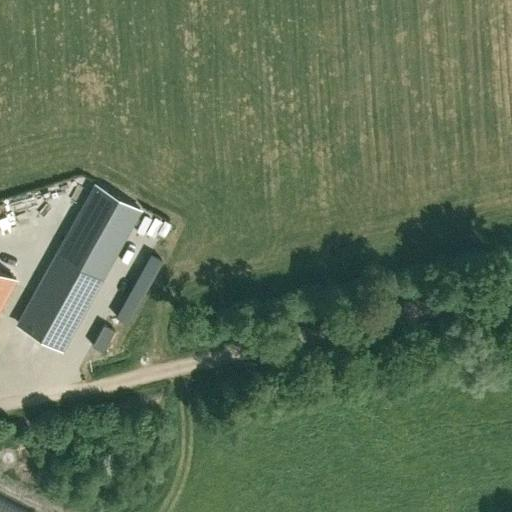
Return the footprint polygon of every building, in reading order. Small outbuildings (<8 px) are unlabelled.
[(95,183),(18,323),(62,347),(139,208),(95,183)] [(18,209),(6,230),(47,253),(58,231),(18,209)] [(128,322),(163,259),(150,252),(115,315),(128,322)] [(0,306),(16,278),(0,268),(0,306)] [(103,350),(114,329),(103,322),(91,343),(97,346),(103,350)]
